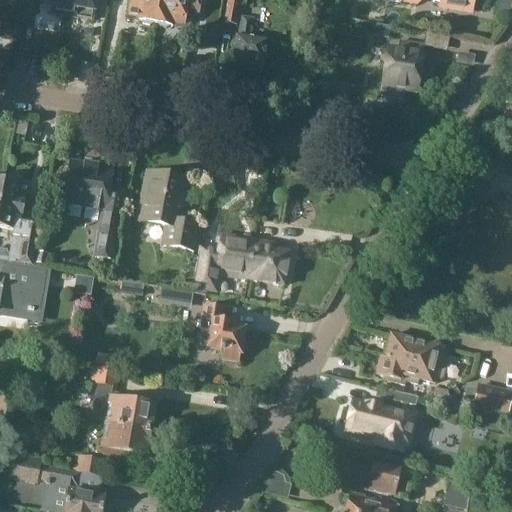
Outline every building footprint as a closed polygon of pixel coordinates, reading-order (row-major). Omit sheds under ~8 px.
[(50,14),(63,16),(65,0),(37,0),(37,2),(52,4),(50,14)] [(65,0),(63,16),(90,21),(92,11),(94,0),(65,0)] [(130,0),(127,21),(140,23),(143,26),(149,27),(153,25),(155,25),(157,6),(158,0),(130,0)] [(155,25),(156,25),(159,29),(166,30),(170,27),(182,29),(182,27),(193,29),(195,15),(197,15),(200,0),(158,0),(157,6),(155,25)] [(227,0),(224,25),(236,27),(240,0),(227,0)] [(433,0),(443,6),(473,11),(474,0),(433,0)] [(322,5),(321,22),(333,23),(335,7),(322,5)] [(238,38),(235,37),(231,64),(262,69),(266,42),(249,40),(252,19),(241,17),(238,38)] [(315,38),(334,41),(336,23),(316,21),(315,38)] [(391,29),(373,25),(370,37),(388,41),(391,29)] [(391,101),(403,103),(405,92),(417,94),(425,47),(399,42),(398,50),(388,49),(381,88),(392,90),(391,101)] [(264,161),(251,159),(248,171),(261,174),(264,161)] [(62,184),(64,185),(60,208),(100,216),(96,234),(98,235),(94,259),(112,262),(125,192),(108,189),(112,171),(68,163),(67,169),(64,169),(61,170),(59,171),(57,173),(56,176),(57,180),(60,183),(62,184)] [(137,225),(163,230),(159,249),(194,256),(200,228),(181,225),(190,182),(146,174),(137,225)] [(316,179),(291,175),(287,200),(312,204),(316,179)] [(25,188),(3,184),(0,197),(0,229),(14,232),(8,263),(32,268),(40,221),(20,217),(25,188)] [(214,276),(249,282),(255,241),(221,236),(216,267),(197,264),(193,291),(211,294),(214,276)] [(274,245),(255,241),(249,282),(283,288),(289,254),(273,252),(274,245)] [(36,253),(34,265),(47,267),(49,256),(36,253)] [(0,306),(23,310),(29,270),(0,264),(0,306)] [(91,279),(74,277),(71,297),(89,299),(91,279)] [(191,288),(193,279),(186,278),(184,286),(191,288)] [(142,287),(122,284),(121,293),(141,296),(142,287)] [(178,292),(166,290),(164,300),(174,302),(174,305),(187,307),(189,295),(178,293),(178,292)] [(232,327),(235,312),(204,307),(200,333),(202,334),(199,350),(222,354),(221,362),(238,365),(244,329),(232,327)] [(444,349),(389,336),(384,360),(379,358),(374,377),(401,383),(402,380),(435,388),(436,382),(439,383),(443,380),(448,359),(446,355),(443,354),(444,349)] [(90,424),(105,427),(148,434),(152,409),(129,405),(130,401),(111,398),(115,375),(90,371),(88,385),(96,386),(90,424)] [(471,413),(506,421),(511,399),(511,393),(478,386),(471,413)] [(440,406),(443,394),(429,391),(426,403),(440,406)] [(383,401),(415,409),(417,400),(385,392),(383,401)] [(409,451),(418,417),(352,402),(343,435),(371,442),(369,449),(404,457),(405,451),(409,451)] [(502,425),(489,422),(486,433),(500,436),(502,425)] [(144,458),(148,434),(105,427),(100,456),(120,459),(121,454),(144,458)] [(0,465),(12,468),(9,481),(37,486),(37,482),(46,484),(40,511),(102,511),(104,501),(74,495),(76,487),(78,488),(80,475),(73,474),(40,467),(41,463),(14,458),(0,455),(0,465)] [(75,458),(73,474),(80,475),(100,479),(103,463),(75,458)] [(365,491),(394,498),(401,470),(372,463),(365,491)] [(449,480),(446,494),(469,499),(473,485),(449,480)] [(349,494),(345,510),(344,511),(397,511),(398,507),(364,499),(365,498),(349,494)]
